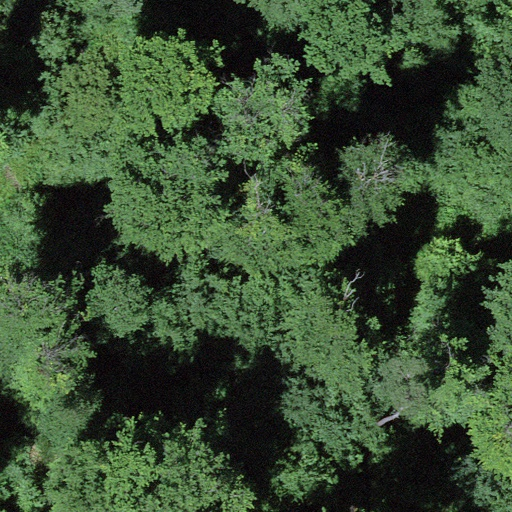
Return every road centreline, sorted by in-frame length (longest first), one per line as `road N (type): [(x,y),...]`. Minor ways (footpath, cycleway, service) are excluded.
road 1 (track): [(150,0),(364,192),(511,242)]
road 2 (track): [(69,0),(0,188)]
